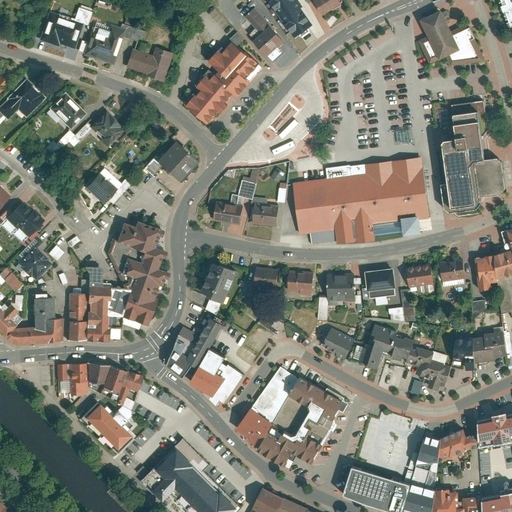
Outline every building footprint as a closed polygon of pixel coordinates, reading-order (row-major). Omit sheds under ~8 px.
[(298,0),(269,0),(295,36),(311,25),(299,9),(303,6),(298,0)] [(314,0),(325,15),(340,5),(336,0),(314,0)] [(511,0),(499,0),(509,27),(511,25),(511,0)] [(258,32),(250,40),(265,57),(283,40),(252,7),(243,16),(258,32)] [(440,7),(418,18),(427,34),(417,39),(428,61),(444,52),(451,64),(486,62),(466,23),(452,30),(440,7)] [(77,48),(87,22),(52,9),(41,39),(61,47),(63,42),(77,48)] [(116,64),(128,28),(113,23),(112,26),(97,21),(86,54),(116,64)] [(254,63),(228,40),(220,48),(216,44),(204,57),(217,68),(208,78),(202,72),(192,83),(199,89),(186,103),(204,120),(230,92),(234,96),(246,83),(241,78),(254,63)] [(155,54),(135,47),(129,67),(167,80),(177,52),(158,46),(155,54)] [(23,116),(41,97),(23,78),(0,100),(0,112),(6,118),(15,109),(23,116)] [(73,129),(89,113),(68,92),(52,108),(73,129)] [(482,104),(451,107),(455,138),(443,140),(448,179),(441,186),(444,211),(449,216),(476,213),(482,206),(481,198),(503,196),(506,191),(505,178),(503,165),(498,160),(482,162),(480,137),(485,131),(482,104)] [(128,128),(110,111),(96,126),(98,128),(107,137),(104,140),(111,146),(128,128)] [(397,130),(397,143),(411,142),(410,129),(397,130)] [(68,141),(73,146),(79,140),(68,130),(55,143),(52,141),(46,147),(54,155),(68,141)] [(197,162),(174,141),(156,161),(179,182),(197,162)] [(422,157),(328,169),(329,179),(292,184),(299,238),(326,235),(328,246),(371,241),(371,236),(396,233),(397,237),(413,235),(411,222),(430,219),(422,157)] [(103,203),(121,183),(105,168),(86,187),(103,203)] [(254,199),(259,169),(252,168),(250,177),(242,176),(239,195),(232,194),(230,203),(214,201),(211,219),(239,224),(243,197),(254,199)] [(278,202),(285,202),(286,183),(279,183),(278,202)] [(0,205),(9,197),(0,188),(0,205)] [(255,197),(252,223),(277,226),(279,205),(269,204),(270,198),(255,197)] [(22,202),(7,218),(17,228),(19,226),(32,212),(22,202)] [(32,212),(19,226),(29,236),(43,221),(33,211),(32,212)] [(159,229),(137,221),(135,228),(122,223),(117,240),(143,249),(139,260),(125,256),(120,272),(132,276),(120,307),(124,309),(121,318),(148,327),(158,299),(154,298),(164,269),(158,267),(163,250),(153,247),(159,229)] [(511,222),(503,225),(508,243),(511,257),(511,222)] [(77,236),(68,242),(70,246),(80,240),(77,236)] [(511,257),(508,243),(486,248),(490,270),(511,264),(511,257)] [(57,261),(65,252),(56,245),(48,253),(57,261)] [(486,248),(468,252),(471,285),(484,284),(483,272),(490,270),(486,248)] [(49,264),(45,260),(46,259),(38,252),(38,253),(33,249),(15,267),(21,272),(24,268),(31,275),(32,273),(36,278),(38,276),(39,277),(49,268),(47,266),(49,264)] [(442,282),(466,280),(464,259),(440,261),(442,282)] [(235,273),(211,263),(199,292),(209,296),(220,300),(222,302),(235,273)] [(276,268),(256,265),(254,284),(274,286),(276,268)] [(405,266),(406,287),(433,285),(432,265),(405,266)] [(103,267),(88,266),(87,295),(86,339),(107,340),(109,286),(103,285),(103,267)] [(378,296),(395,295),(393,268),(362,270),(364,298),(378,297),(378,296)] [(312,271),(289,269),(287,288),(299,289),(299,294),(311,295),(312,271)] [(353,271),(327,271),(328,293),(328,297),(353,297),(353,271)] [(511,314),(511,276),(501,280),(508,316),(511,314)] [(54,335),(54,314),(45,313),(46,292),(26,292),(26,321),(6,322),(0,329),(0,331),(8,340),(54,335)] [(328,293),(319,293),(317,317),(327,317),(328,297),(328,293)] [(87,295),(68,294),(66,339),(86,339),(87,295)] [(220,300),(209,296),(204,308),(215,312),(220,300)] [(0,305),(0,329),(6,322),(10,318),(17,312),(9,303),(3,308),(0,305)] [(403,307),(389,308),(390,320),(404,319),(403,307)] [(275,315),(266,309),(259,320),(268,326),(275,315)] [(198,335),(182,326),(166,365),(182,377),(191,364),(197,367),(222,325),(208,316),(198,335)] [(372,324),(360,364),(377,369),(382,351),(390,354),(389,360),(418,368),(416,375),(433,380),(431,388),(438,391),(439,385),(444,387),(450,366),(444,364),(447,355),(412,345),(413,340),(396,335),(397,331),(372,324)] [(353,337),(329,325),(321,343),(334,350),(332,354),(343,359),(353,337)] [(485,362),(485,359),(495,358),(495,355),(506,354),(503,333),(485,335),(485,338),(474,338),(456,337),(454,359),(467,361),(467,370),(475,369),(475,363),(485,362)] [(209,352),(199,369),(216,378),(224,364),(225,360),(209,352)] [(78,358),(61,359),(62,389),(73,389),(79,382),(79,376),(78,358)] [(101,360),(78,358),(79,376),(95,378),(101,360)] [(57,359),(48,359),(49,375),(58,375),(57,359)] [(118,365),(101,360),(95,378),(94,381),(111,386),(118,365)] [(292,374),(273,361),(229,423),(252,445),(260,429),(283,390),(292,374)] [(219,380),(211,397),(209,399),(217,407),(221,402),(224,405),(244,376),(224,364),(216,378),(219,380)] [(135,371),(118,365),(111,386),(108,394),(115,399),(117,392),(121,383),(129,386),(135,371)] [(216,378),(199,369),(191,386),(211,397),(219,380),(216,378)] [(337,396),(293,371),(292,374),(283,390),(327,414),(337,396)] [(410,392),(419,395),(423,382),(415,379),(410,392)] [(88,387),(79,382),(73,389),(72,390),(80,397),(88,387)] [(283,390),(260,429),(272,435),(276,427),(287,433),(290,425),(315,438),(327,414),(283,390)] [(125,396),(117,392),(115,399),(122,403),(125,396)] [(105,415),(93,402),(78,417),(110,449),(125,435),(115,425),(120,420),(110,410),(105,415)] [(511,414),(475,421),(477,447),(511,439),(511,414)] [(272,435),(260,429),(252,445),(282,460),(288,450),(305,458),(315,438),(290,425),(287,433),(276,427),(272,435)] [(462,429),(439,437),(434,461),(469,449),(469,435),(462,437),(462,429)] [(415,462),(406,460),(399,481),(392,509),(402,511),(423,511),(425,498),(427,485),(434,485),(434,461),(438,440),(425,435),(415,462)] [(206,465),(180,439),(138,480),(171,511),(231,511),(236,506),(200,472),(206,465)] [(362,470),(349,467),(341,494),(353,499),(362,470)] [(382,477),(362,470),(353,499),(374,504),(382,477)] [(399,481),(382,477),(374,504),(392,509),(399,481)] [(434,485),(427,485),(425,498),(423,511),(473,511),(473,491),(456,492),(456,500),(454,500),(452,500),(452,489),(443,490),(443,485),(434,485)] [(276,511),(283,500),(262,489),(252,509),(256,511),(276,511)] [(511,511),(511,491),(479,500),(479,511),(511,511)] [(300,511),(302,508),(283,500),(276,511),(300,511)]
